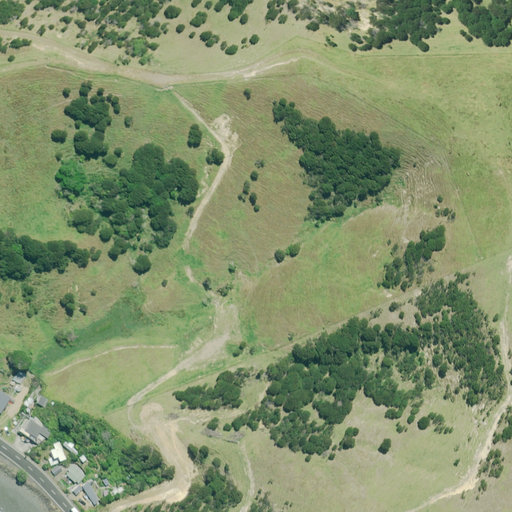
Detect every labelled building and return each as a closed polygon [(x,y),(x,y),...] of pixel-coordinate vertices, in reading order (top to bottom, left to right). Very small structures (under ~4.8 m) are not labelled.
[(0,411),(9,398),(0,392),(0,411)] [(48,400),(40,396),(36,404),(45,408),(48,400)] [(17,431),(25,436),(33,441),(38,433),(47,439),(50,433),(25,418),(17,431)] [(50,466),(60,463),(60,461),(64,460),(59,442),(52,444),(54,450),(49,451),(51,458),(48,459),(50,466)] [(69,443),(68,444),(65,442),(62,445),(75,456),(78,453),(72,448),(74,446),(69,443)] [(66,476),(74,483),(76,481),(78,483),(85,475),(72,464),(67,470),(69,471),(66,476)] [(51,471),(52,472),(55,476),(62,471),(60,467),(56,469),(55,468),(51,471)] [(99,500),(86,481),(72,491),(75,496),(84,489),(93,503),(99,500)]
